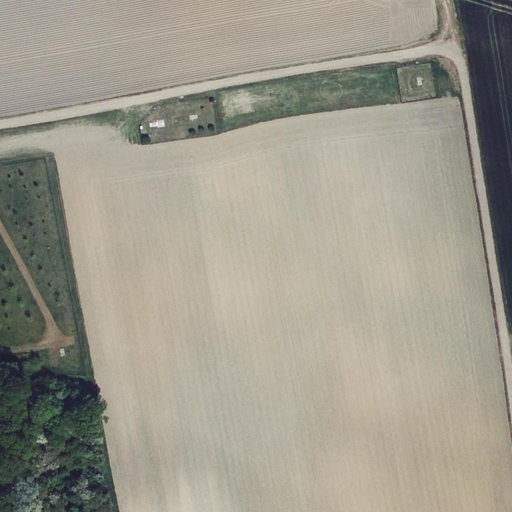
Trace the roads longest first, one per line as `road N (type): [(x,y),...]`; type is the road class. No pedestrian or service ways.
road 1 (track): [(453,52),(422,49),(0,123)]
road 2 (track): [(445,0),(511,390)]
